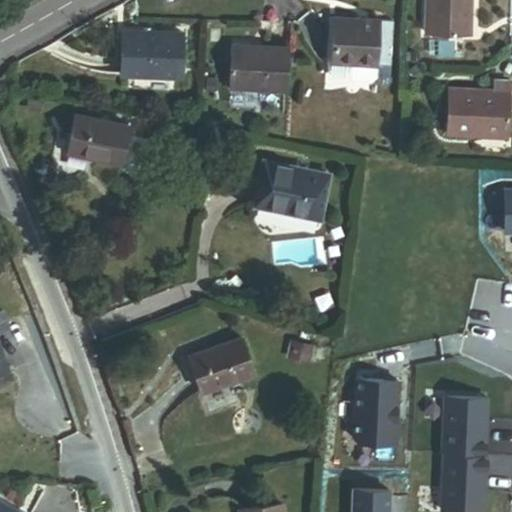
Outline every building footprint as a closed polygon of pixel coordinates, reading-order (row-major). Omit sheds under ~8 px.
[(426,0),(426,35),(469,36),(470,0),(426,0)] [(346,65),(377,67),(379,23),(333,20),(331,64),(346,65)] [(377,67),(387,68),(390,23),(379,23),(377,67)] [(119,77),(181,79),(182,36),(121,33),(119,77)] [(226,88),(285,92),(288,49),(229,45),(226,88)] [(351,83),(368,84),(376,79),(377,67),(346,65),(346,78),(351,83)] [(447,134),(505,138),(508,82),(493,81),(492,93),(449,91),(447,134)] [(65,154),(119,165),(127,128),(73,117),(65,154)] [(189,129),(184,155),(199,157),(204,131),(189,129)] [(255,207),(318,220),(327,176),(264,163),(255,207)] [(381,242),(401,244),(406,202),(387,200),(381,242)] [(489,228),(504,227),(504,210),(488,210),(489,228)] [(380,255),(399,258),(401,244),(381,242),(380,255)] [(378,264),(398,267),(399,258),(380,255),(378,264)] [(0,382),(10,379),(6,370),(0,367),(0,366),(0,332),(8,329),(2,313),(0,313),(0,382)] [(202,392),(254,373),(241,336),(188,356),(202,392)] [(343,511),(374,511),(379,382),(348,381),(343,511)] [(486,400),(443,398),(441,456),(443,456),(484,457),(486,400)] [(484,457),(443,456),(440,511),(482,511),(485,457),(484,457)] [(97,488),(88,491),(94,507),(102,505),(97,488)] [(16,511),(0,502),(0,511),(16,511)]
